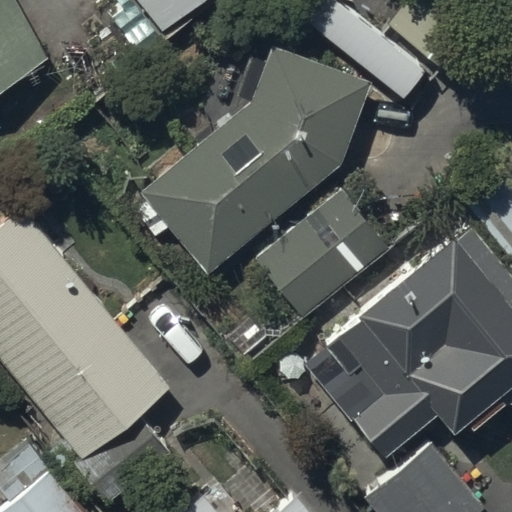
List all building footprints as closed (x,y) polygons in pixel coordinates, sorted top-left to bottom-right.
[(0,0),(0,82),(50,53),(19,0),(0,0)] [(135,0),(159,29),(194,0),(135,0)] [(481,0),(403,0),(387,21),(452,74),(500,15),(481,0)] [(336,160),(368,77),(268,39),(247,93),(134,186),(203,270),(336,160)] [(507,254),(511,250),(511,153),(460,196),(507,254)] [(385,241),(336,182),(250,252),(298,311),(385,241)] [(164,379),(15,200),(0,212),(0,366),(68,456),(134,405),(164,379)] [(511,275),(468,220),(451,230),(435,238),(352,306),(318,340),(365,399),(348,414),(381,453),(431,411),(447,425),(462,419),(467,424),(498,399),(511,398),(511,275)] [(68,456),(104,499),(170,448),(134,405),(68,456)] [(470,511),(482,503),(427,437),(359,491),(375,511),(470,511)] [(86,511),(46,465),(0,503),(0,511),(86,511)] [(257,511),(219,511),(199,488),(169,511),(320,511),(294,481),(257,511)]
